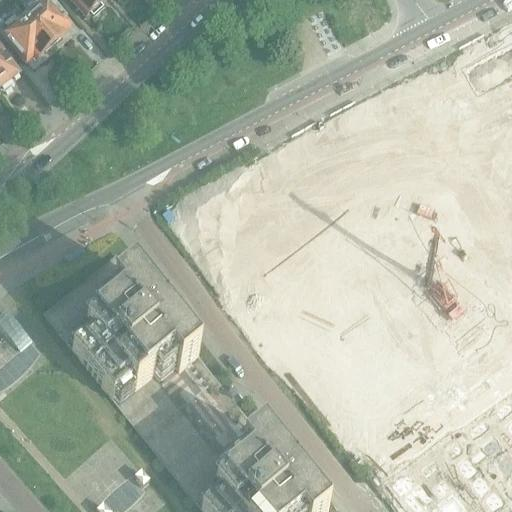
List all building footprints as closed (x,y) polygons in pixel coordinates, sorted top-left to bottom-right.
[(97,0),(68,0),(86,20),(89,18),(92,22),(103,12),(100,8),(102,6),(97,0)] [(54,54),(75,37),(45,1),(24,18),(54,54)] [(32,72),(54,54),(24,18),(2,37),(32,72)] [(0,94),(4,96),(9,92),(9,86),(17,81),(0,57),(0,94)] [(511,88),(470,106),(422,166),(511,237),(511,88)] [(333,150),(205,253),(235,290),(413,511),(511,511),(511,372),(467,317),(333,150)] [(80,250),(64,258),(67,264),(83,256),(80,250)] [(123,268),(116,258),(115,258),(42,317),(199,511),(320,511),(305,493),(317,484),(293,455),(282,464),(231,401),(176,333),(188,324),(164,295),(152,304),(124,269),(132,263),(131,262),(123,268)] [(7,317),(0,323),(0,329),(21,353),(31,344),(7,317)] [(140,475),(134,481),(142,490),(148,485),(140,475)]
